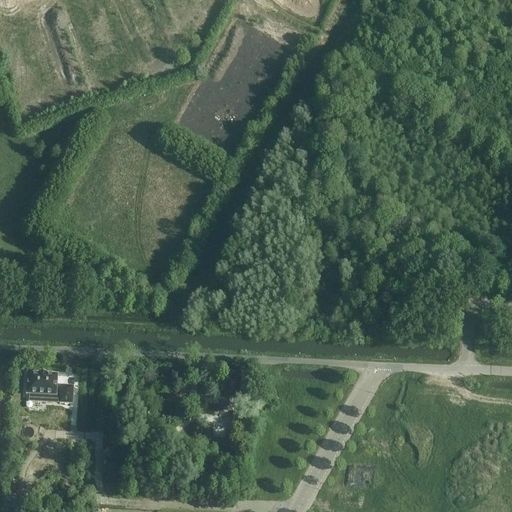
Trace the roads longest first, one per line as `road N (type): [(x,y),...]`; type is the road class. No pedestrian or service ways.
road 1 (residential): [(377,366),(22,348)]
road 2 (unclassified): [(295,511),(377,366)]
